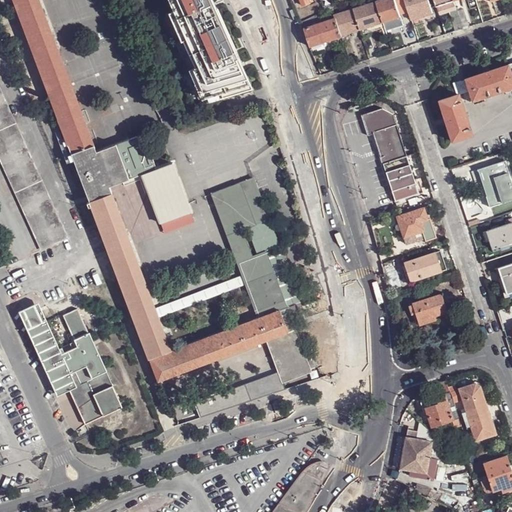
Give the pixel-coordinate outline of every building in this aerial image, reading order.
[(151,170),(138,134),(96,150),(39,0),(13,0),(87,194),(89,200),(112,192),(109,185),(142,173),(151,170)] [(163,0),(168,9),(176,6),(172,0),(163,0)] [(172,0),(176,6),(168,9),(174,24),(177,22),(183,36),(186,35),(197,62),(189,66),(201,95),(247,82),(232,47),(211,0),(172,0)] [(337,0),(328,5),(330,9),(349,0),(337,0)] [(402,16),(396,0),(381,0),(378,1),(385,21),(402,16)] [(430,0),(406,0),(413,19),(418,17),(434,12),(430,0)] [(354,9),(361,29),(385,21),(378,1),(354,9)] [(465,8),(458,10),(462,23),(469,21),(465,8)] [(174,24),(168,9),(161,13),(184,68),(189,66),(197,62),(186,35),(183,36),(177,22),(174,24)] [(337,18),(342,35),(361,29),(354,9),(336,15),(337,18)] [(455,25),(462,23),(458,10),(458,9),(450,11),(455,25)] [(317,13),(303,20),(305,24),(316,19),(320,17),(317,13)] [(316,19),(318,24),(326,21),(324,15),(320,17),(316,19)] [(342,35),(337,18),(326,21),(318,24),(316,19),(305,24),(306,28),(312,46),(343,36),(342,35)] [(361,29),(363,34),(383,27),(386,25),(385,21),(361,29)] [(511,87),(511,63),(453,82),(458,94),(439,100),(444,116),(452,140),(472,134),(459,93),(469,90),(472,100),(484,96),(488,95),(489,96),(499,93),(499,91),(503,90),(511,87)] [(189,66),(184,68),(177,71),(191,104),(194,103),(249,87),(247,82),(201,95),(189,66)] [(0,87),(0,157),(42,249),(68,237),(0,87)] [(407,155),(394,114),(384,108),(361,115),(362,116),(364,124),(365,125),(368,135),(373,134),(383,163),(407,155)] [(151,170),(157,168),(143,132),(138,134),(151,170)] [(407,155),(383,163),(385,169),(390,185),(395,201),(419,193),(407,155)] [(511,181),(505,160),(482,168),(490,194),(486,196),(490,206),(494,205),(511,199),(511,181)] [(161,222),(190,211),(187,201),(171,162),(157,168),(151,170),(142,173),(161,222)] [(482,168),(478,169),(485,192),(486,196),(490,194),(482,168)] [(480,194),(485,192),(478,169),(472,171),(480,194)] [(226,234),(247,226),(268,218),(253,177),(210,193),(226,234)] [(149,357),(171,349),(112,192),(89,200),(86,201),(88,205),(90,205),(148,358),(149,357)] [(424,207),(398,216),(399,221),(401,225),(403,232),(407,244),(425,238),(426,240),(436,237),(430,218),(428,218),(424,207)] [(247,226),(258,254),(265,251),(279,246),(268,218),(247,226)] [(511,222),(490,230),(493,239),(490,240),(493,248),(511,242),(511,222)] [(226,234),(257,316),(271,311),(269,304),(258,276),(273,270),(266,254),(265,251),(258,254),(247,226),(226,234)] [(484,231),(488,241),(490,240),(493,239),(490,230),(484,231)] [(288,311),(301,307),(297,297),(282,256),(279,249),(266,254),(273,270),(288,311)] [(411,281),(442,271),(438,260),(443,259),(441,251),(436,252),(405,263),(411,281)] [(442,271),(447,270),(443,259),(438,260),(442,271)] [(408,282),(411,281),(405,263),(402,263),(408,282)] [(511,263),(499,268),(502,276),(504,283),(507,294),(511,292),(511,263)] [(280,314),(288,311),(273,270),(258,276),(269,304),(271,311),(278,308),(280,314)] [(501,284),(505,297),(511,295),(511,292),(507,294),(504,283),(501,284)] [(442,294),(413,303),(413,305),(418,321),(435,316),(444,313),(447,312),(447,310),(442,294)] [(19,310),(57,395),(61,393),(70,389),(87,426),(105,417),(95,395),(88,379),(81,382),(75,370),(87,365),(92,377),(107,370),(108,370),(90,331),(76,338),(75,338),(78,346),(65,352),(63,347),(60,348),(39,301),(19,310)] [(415,322),(418,321),(413,305),(410,306),(415,322)] [(287,331),(280,314),(278,308),(271,311),(257,316),(171,349),(149,357),(157,380),(266,339),(287,331)] [(76,338),(90,331),(80,309),(66,316),(76,338)] [(418,321),(415,322),(416,324),(419,325),(436,319),(435,316),(418,321)] [(287,331),(266,339),(282,381),(310,371),(310,369),(305,355),(295,328),(287,331)] [(312,352),(305,355),(310,369),(317,366),(312,352)] [(281,385),(274,366),(234,379),(241,398),(281,385)] [(88,379),(95,395),(114,386),(107,370),(92,377),(88,379)] [(440,381),(443,394),(446,393),(451,392),(447,379),(440,381)] [(461,388),(470,414),(473,413),(488,408),(481,386),(476,383),(461,388)] [(95,395),(105,417),(123,408),(114,386),(95,395)] [(446,393),(451,407),(456,405),(451,392),(446,393)] [(432,426),(454,419),(452,410),(451,407),(446,393),(443,394),(438,396),(440,402),(426,407),(432,426)] [(421,401),(424,408),(426,407),(440,402),(438,396),(421,401)] [(470,418),(472,424),(477,438),(488,435),(487,433),(494,430),(491,418),(491,415),(490,410),(488,408),(473,413),(475,416),(470,418)] [(475,416),(473,413),(470,414),(465,415),(468,426),(472,424),(470,418),(475,416)] [(406,436),(417,438),(418,431),(407,429),(406,436)] [(406,436),(401,468),(400,473),(435,478),(438,457),(431,456),(433,440),(417,438),(406,436)] [(484,463),(486,472),(489,471),(491,480),(490,481),(493,491),(501,489),(511,485),(511,473),(511,474),(509,466),(511,466),(507,456),(484,463)] [(304,511),(315,492),(323,476),(325,469),(325,466),(323,462),(320,459),(316,458),(312,459),(305,463),(295,478),(298,480),(309,488),(297,511),(304,511)] [(298,480),(274,511),(297,511),(309,488),(298,480)] [(511,490),(511,485),(501,489),(502,493),(511,490)]
